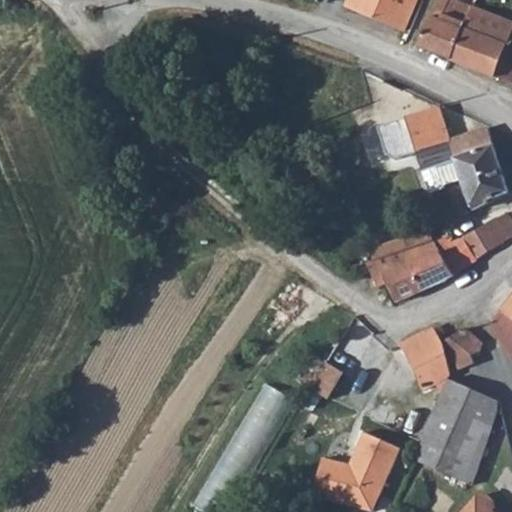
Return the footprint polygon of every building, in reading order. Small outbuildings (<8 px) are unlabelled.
[(341,0),(342,0),(340,6),(397,31),(411,0),(341,0)] [(476,13),(467,29),(501,44),(508,27),(476,13)] [(450,56),(461,27),(433,15),(421,45),(450,56)] [(185,24),(176,21),(173,28),(181,30),(185,24)] [(467,29),(461,27),(450,56),(509,80),(511,72),(511,28),(508,27),(501,44),(467,29)] [(416,148),(448,137),(436,103),(373,120),(383,155),(416,148)] [(497,146),(493,132),(493,128),(448,137),(455,158),(497,146)] [(462,176),(455,158),(448,137),(416,148),(429,187),(462,176)] [(511,190),(497,146),(455,158),(462,176),(473,205),(511,190)] [(511,234),(511,211),(448,241),(445,234),(424,242),(429,251),(374,278),(380,286),(390,284),(400,305),(456,277),(511,234)] [(511,313),(504,307),(491,327),(511,343),(511,313)] [(362,327),(353,320),(341,343),(353,349),(362,327)] [(434,327),(392,349),(403,369),(409,364),(423,385),(443,378),(455,374),(451,360),(434,327)] [(467,328),(447,340),(457,356),(482,345),(467,328)] [(457,356),(469,375),(498,362),(482,345),(457,356)] [(347,379),(327,368),(314,394),(336,405),(347,379)] [(443,378),(442,394),(415,448),(410,458),(441,469),(452,439),(465,411),(477,384),(459,379),(455,374),(443,378)] [(268,446),(296,395),(268,380),(240,430),(268,446)] [(465,411),(491,420),(496,407),(503,406),(500,395),(499,392),(477,384),(465,411)] [(500,395),(503,406),(507,406),(511,395),(500,395)] [(452,439),(483,451),(491,420),(465,411),(452,439)] [(397,451),(360,436),(346,470),(301,457),(292,496),(352,511),(359,492),(378,500),(397,451)] [(458,491),(470,495),(483,451),(452,439),(441,469),(446,471),(443,485),(451,489),(456,486),(458,491)] [(410,458),(405,470),(443,485),(446,471),(441,469),(410,458)] [(359,492),(352,511),(356,511),(372,511),(378,500),(359,492)] [(498,511),(499,511),(497,506),(491,501),(485,500),(474,511),(498,511)]
